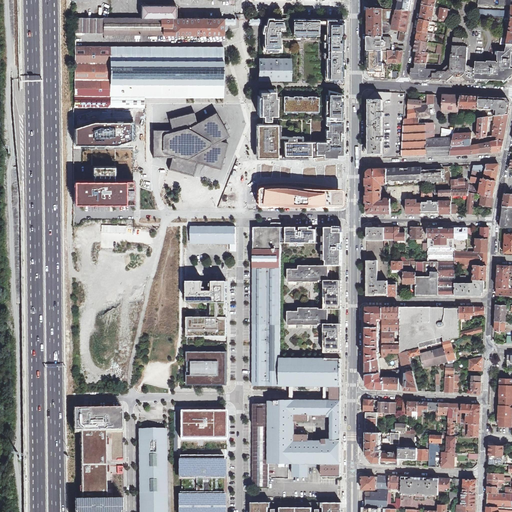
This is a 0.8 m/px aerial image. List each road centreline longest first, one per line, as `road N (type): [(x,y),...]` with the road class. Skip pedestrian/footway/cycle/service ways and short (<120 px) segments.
road 1 (track): [(19,511),(6,0)]
road 2 (motorway): [(31,0),(38,500)]
road 3 (motorway): [(53,464),(49,0)]
road 4 (residential): [(131,511),(130,396),(238,397)]
road 5 (residential): [(246,219),(238,393)]
road 6 (residential): [(246,219),(82,214)]
road 7 (residential): [(354,164),(506,158)]
road 8 (residential): [(353,220),(495,221)]
road 9 (residential): [(353,301),(490,300)]
road 10 (residential): [(486,399),(352,393)]
road 11 (residential): [(352,468),(482,474)]
road 12 (residential): [(242,0),(241,9),(356,6)]
